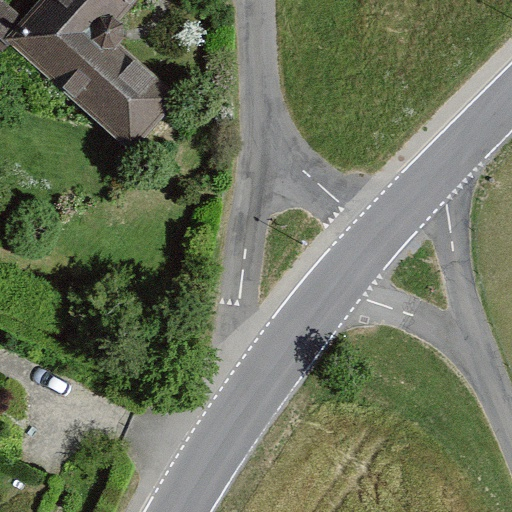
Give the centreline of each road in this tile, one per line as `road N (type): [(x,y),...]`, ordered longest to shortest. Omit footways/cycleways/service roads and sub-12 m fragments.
road 1 (unclassified): [(221,411),(253,146)]
road 2 (unclassified): [(495,393),(464,308),(446,216),(445,153)]
road 3 (unclassified): [(301,311),(400,310),(455,347),(495,393)]
road 4 (unclassified): [(253,146),(253,0)]
road 5 (unclassified): [(253,146),(370,225)]
road 6 (tertiary): [(221,411),(301,311)]
